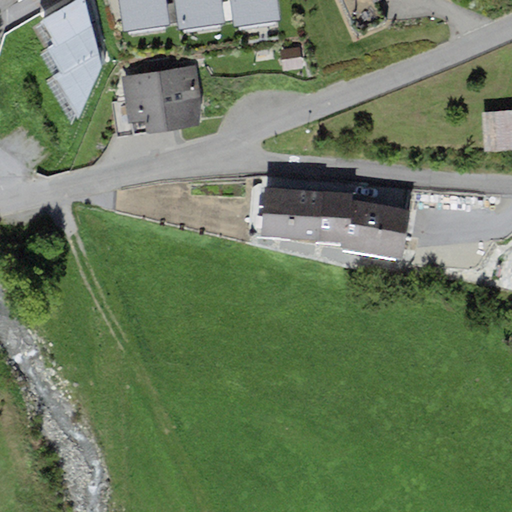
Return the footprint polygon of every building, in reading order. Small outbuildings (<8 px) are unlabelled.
[(84,0),(72,0),(40,20),(53,43),(43,48),(57,70),(50,75),(74,116),(102,65),(100,59),(95,41),(88,13),(84,0)] [(117,0),(122,31),(168,23),(164,0),(117,0)] [(174,0),(178,26),(221,20),(218,0),(174,0)] [(231,0),(235,25),(278,18),(275,0),(231,0)] [(191,66),(122,76),(126,101),(112,103),(117,135),(157,129),(199,123),(191,66)] [(511,111),(479,113),(480,149),(511,148),(511,111)] [(250,225),(259,234),(290,236),(289,240),(344,245),(398,256),(408,207),(349,198),(350,192),(337,191),(263,184),(253,189),(250,225)]
